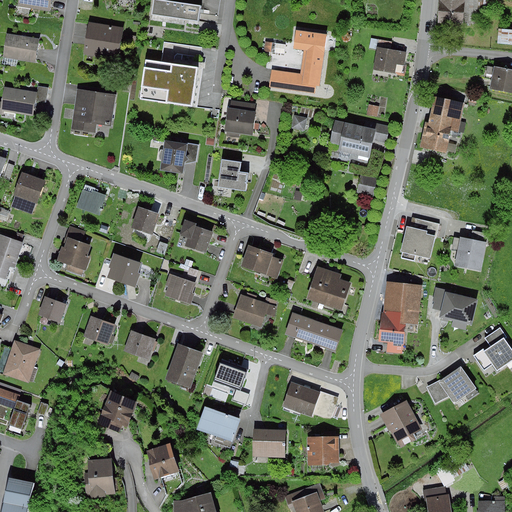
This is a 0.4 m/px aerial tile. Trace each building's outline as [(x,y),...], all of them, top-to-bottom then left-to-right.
[(59,0),(24,0),(24,7),(57,13),(59,0)] [(213,7),(156,0),(154,17),(218,24),(219,17),(211,16),(213,7)] [(474,0),(447,0),(445,24),(472,27),(474,0)] [(131,28),(93,24),(91,54),(128,57),(131,28)] [(332,33),(301,28),(299,48),(308,49),(305,72),(275,68),(273,86),(319,92),(320,84),(325,84),(332,33)] [(511,29),(503,29),(503,44),(511,44),(511,29)] [(47,42),(13,37),(10,56),(44,61),(47,42)] [(412,51),(383,46),(380,68),(403,72),(405,64),(410,65),(412,51)] [(211,63),(153,56),(147,99),(205,106),(211,63)] [(511,67),(502,65),(497,87),(511,89),(511,67)] [(42,93),(10,89),(9,103),(0,101),(0,114),(12,116),(12,111),(39,115),(42,93)] [(121,97),(83,91),(77,128),(102,132),(104,122),(117,124),(121,97)] [(471,103),(444,96),(437,122),(433,121),(427,145),(455,152),(460,128),(464,129),(471,103)] [(265,106),(235,101),(229,136),(244,138),(245,132),(260,135),(265,106)] [(311,120),(299,118),(296,130),(309,133),(311,120)] [(384,131),(341,123),(337,143),(349,145),(348,154),(379,159),(384,131)] [(203,145),(173,141),(168,172),(193,176),(195,164),(200,165),(203,145)] [(14,162),(0,156),(0,189),(3,191),(14,162)] [(250,161),(228,160),(227,188),(255,190),(256,175),(249,175),(250,161)] [(52,181),(28,173),(21,195),(45,203),(52,181)] [(380,180),(365,176),(360,194),(376,197),(380,180)] [(111,195),(88,187),(81,207),(103,215),(111,195)] [(167,214),(145,206),(137,228),(160,236),(167,214)] [(443,222),(417,216),(407,256),(433,263),(443,222)] [(221,231),(194,223),(191,234),(198,236),(194,250),(215,255),(221,231)] [(29,242),(4,234),(0,245),(0,274),(9,277),(13,265),(20,268),(29,242)] [(495,242),(467,237),(462,267),(490,271),(495,242)] [(100,247),(76,239),(68,263),(91,271),(100,247)] [(282,255),(255,245),(248,267),(283,279),(288,263),(280,261),(282,255)] [(147,266),(119,257),(113,278),(140,287),(147,266)] [(350,276),(325,268),(315,300),(350,310),(358,285),(348,282),(350,276)] [(201,284),(174,276),(171,285),(176,286),(172,297),(195,304),(201,284)] [(429,288),(392,283),(384,344),(414,348),(417,324),(424,325),(429,288)] [(485,301),(442,293),(438,308),(450,310),(448,321),(455,322),(454,328),(471,331),(473,323),(480,324),(485,301)] [(280,306),(244,296),(237,320),(267,328),(270,318),(276,320),(280,306)] [(74,305),(53,297),(46,316),(67,324),(74,305)] [(0,339),(9,316),(0,312),(0,339)] [(348,330),(296,315),(290,337),(342,352),(348,330)] [(120,325),(95,316),(88,337),(113,346),(120,325)] [(511,338),(505,327),(487,338),(493,347),(479,357),(488,371),(498,364),(503,371),(511,365),(511,338)] [(161,340),(137,331),(129,353),(152,362),(161,340)] [(43,350),(21,342),(17,352),(11,350),(4,370),(33,380),(43,350)] [(213,353),(189,344),(174,381),(198,390),(213,353)] [(261,370),(229,359),(219,386),(235,392),(237,388),(252,394),(261,370)] [(468,363),(427,388),(439,406),(456,395),(461,403),(484,389),(468,363)] [(326,394),(296,382),(287,406),(317,417),(326,394)] [(22,394),(0,387),(0,405),(16,411),(22,394)] [(148,403),(122,391),(108,422),(133,434),(148,403)] [(414,402),(389,414),(405,447),(421,439),(418,435),(428,430),(414,402)] [(249,419),(212,407),(204,433),(240,445),(249,419)] [(294,431),(262,431),(262,457),(294,457),(294,431)] [(346,437),(313,437),(314,466),(346,466),(346,437)] [(180,446),(156,453),(164,482),(189,475),(180,446)] [(127,458),(106,462),(108,473),(98,474),(103,502),(133,497),(127,458)] [(32,511),(38,483),(14,478),(7,511),(32,511)] [(324,484),(288,498),(292,510),(302,506),(304,511),(328,511),(324,503),(331,500),(324,484)] [(224,511),(220,494),(181,501),(180,511),(224,511)] [(460,511),(458,494),(434,497),(436,511),(460,511)] [(511,511),(511,500),(486,501),(486,511),(511,511)]
